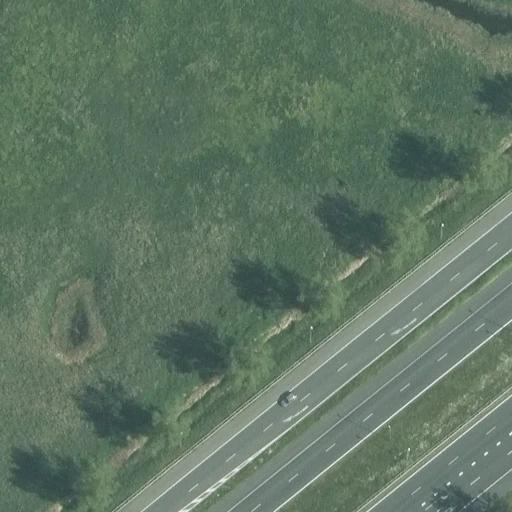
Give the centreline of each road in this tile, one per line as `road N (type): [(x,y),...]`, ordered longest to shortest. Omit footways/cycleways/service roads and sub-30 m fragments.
road 1 (motorway): [(511,232),(162,511)]
road 2 (motorway): [(511,303),(251,511)]
road 3 (motorway): [(396,511),(511,418)]
